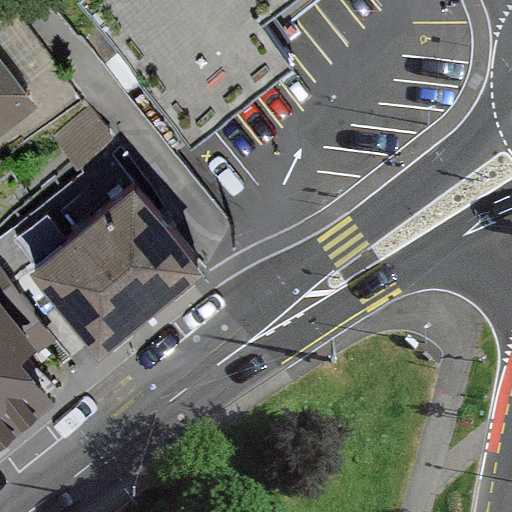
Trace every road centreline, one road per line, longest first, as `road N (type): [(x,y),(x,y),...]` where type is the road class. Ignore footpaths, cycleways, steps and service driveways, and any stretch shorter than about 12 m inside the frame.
road 1 (tertiary): [(511,121),(342,244),(261,333)]
road 2 (tertiary): [(261,333),(28,511)]
road 3 (tertiary): [(261,333),(410,263)]
